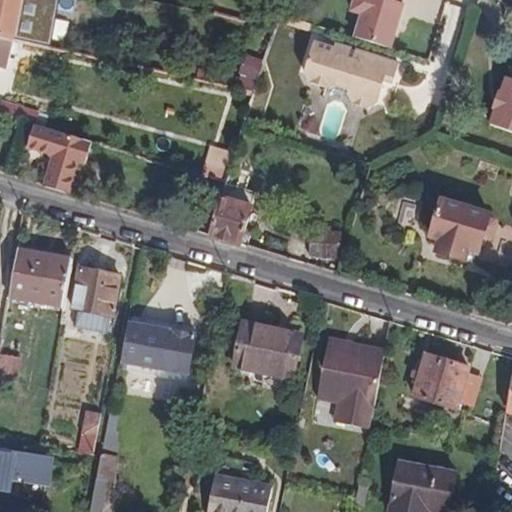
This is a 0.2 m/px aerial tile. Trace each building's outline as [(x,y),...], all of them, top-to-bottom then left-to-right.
[(0,0),(0,41),(48,51),(49,51),(58,0),(0,0)] [(285,9),(287,0),(274,0),(273,5),(285,9)] [(354,0),(350,12),(361,16),(352,39),(388,50),(404,6),(401,5),(402,0),(354,0)] [(0,81),(6,83),(9,71),(10,66),(44,73),(48,51),(0,41),(0,81)] [(392,85),(397,68),(347,53),(346,57),(315,48),(307,76),(310,85),(327,90),(335,85),(337,85),(351,90),(349,97),(354,106),(367,110),(375,105),(382,82),(392,85)] [(511,82),(507,81),(501,96),(498,95),(492,113),(495,114),(490,128),(511,135),(511,82)] [(37,125),(41,111),(21,106),(18,120),(37,125)] [(92,147),(33,130),(27,153),(54,160),(46,189),(70,196),(78,166),(86,168),(92,147)] [(255,194),(226,185),(208,237),(240,247),(255,194)] [(479,253),(483,241),(488,243),(494,240),(498,229),(495,223),(489,222),(491,217),(442,202),(431,238),(440,241),(436,253),(465,263),(470,250),(479,253)] [(340,235),(310,234),(308,258),(338,260),(340,235)] [(73,260),(17,248),(9,297),(64,307),(73,260)] [(121,280),(81,271),(73,312),(81,313),(77,330),(109,337),(121,280)] [(511,324),(511,295),(505,299),(503,295),(491,300),(495,312),(493,322),(508,327),(511,324)] [(198,340),(130,326),(121,365),(189,379),(198,340)] [(303,339),(245,327),(236,370),(294,383),(303,339)] [(372,429),(387,352),(353,346),(352,350),(329,345),(318,400),(352,406),(349,425),(372,430),(372,429)] [(18,357),(0,354),(0,382),(14,385),(18,357)] [(463,370),(415,360),(408,400),(455,408),(463,370)] [(80,438),(96,441),(101,418),(85,415),(80,438)] [(0,503),(30,509),(38,463),(0,456),(0,503)] [(118,460),(102,456),(90,511),(102,511),(109,482),(112,483),(118,460)] [(451,511),(458,477),(401,464),(390,511),(451,511)] [(268,511),(274,488),(219,477),(211,511),(268,511)]
